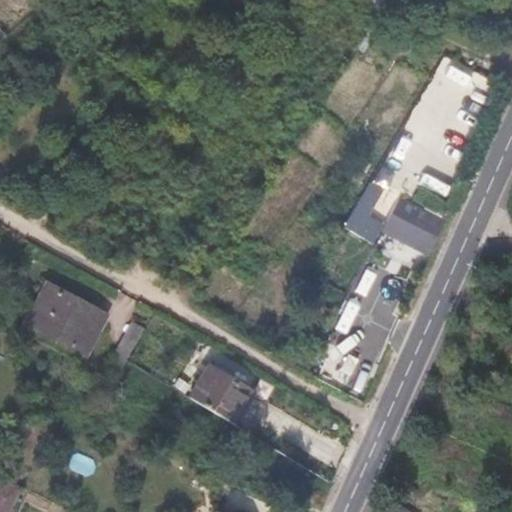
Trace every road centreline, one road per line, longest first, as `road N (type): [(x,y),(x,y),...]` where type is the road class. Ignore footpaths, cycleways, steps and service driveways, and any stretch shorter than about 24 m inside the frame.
road 1 (residential): [(0,218),(379,431)]
road 2 (tertiary): [(379,431),(465,243)]
